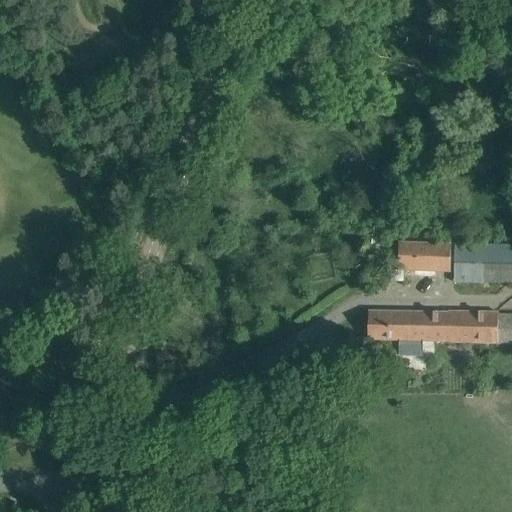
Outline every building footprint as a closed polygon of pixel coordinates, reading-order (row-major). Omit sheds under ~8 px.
[(390,105),(372,98),(368,107),(386,114),(390,105)] [(357,99),(333,99),(332,113),(357,113),(357,99)] [(475,126),(468,131),(483,147),(489,142),(475,126)] [(463,133),(424,165),(439,183),(478,151),(463,133)] [(399,244),(399,271),(450,272),(450,245),(399,244)] [(454,244),(453,283),(454,283),(510,284),(511,283),(511,251),(488,251),(488,244),(455,244),(454,244)] [(449,313),(371,312),(370,340),(399,340),(399,356),(423,357),(423,341),(448,342),(448,343),(497,344),(497,345),(511,344),(511,314),(498,315),(498,313),(449,312),(449,313)]
